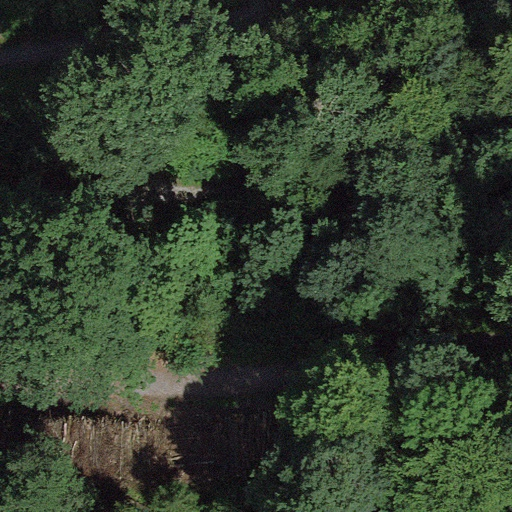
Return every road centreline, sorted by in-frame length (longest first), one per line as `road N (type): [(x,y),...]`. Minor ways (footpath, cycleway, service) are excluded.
road 1 (track): [(0,378),(140,387),(511,370)]
road 2 (track): [(0,169),(511,183)]
